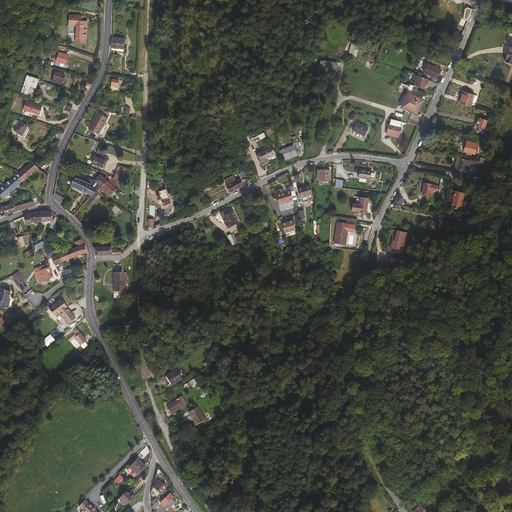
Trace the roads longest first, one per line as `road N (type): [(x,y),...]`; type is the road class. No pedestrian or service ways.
road 1 (residential): [(406,165),(361,267),(345,352),(371,458),(403,511)]
road 2 (residential): [(140,241),(304,162),(350,156),(406,165)]
road 3 (tertiary): [(109,0),(103,62),(55,158),(50,203)]
road 4 (tertiary): [(90,258),(91,316),(157,450)]
road 5 (residential): [(482,0),(406,165)]
road 6 (track): [(147,0),(142,153)]
